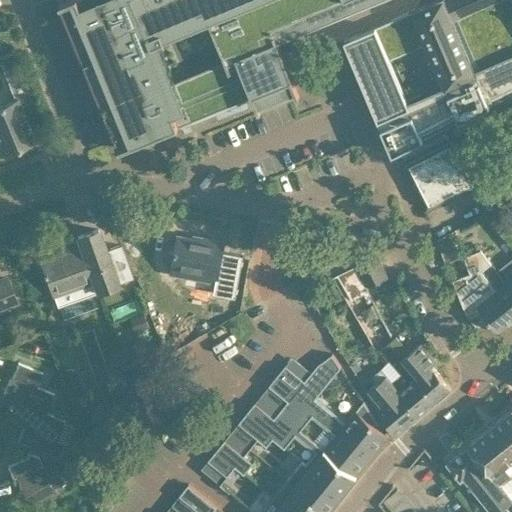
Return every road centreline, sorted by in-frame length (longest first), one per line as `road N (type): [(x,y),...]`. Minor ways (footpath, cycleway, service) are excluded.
road 1 (residential): [(93,184),(137,182),(375,231),(413,255),(443,329),(483,380)]
road 2 (residential): [(93,184),(17,0)]
road 3 (unclassified): [(353,511),(387,467),(483,380)]
